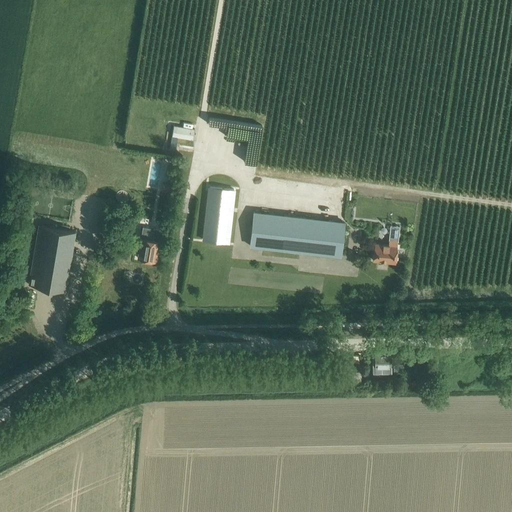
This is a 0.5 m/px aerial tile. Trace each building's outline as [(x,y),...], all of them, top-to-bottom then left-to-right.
[(174,125),(172,137),(193,140),(195,129),(174,125)] [(170,165),(169,172),(176,173),(177,166),(170,165)] [(35,183),(31,213),(71,219),(75,190),(35,183)] [(230,244),(236,189),(208,186),(202,240),(230,244)] [(339,257),(343,224),(343,223),(256,213),(252,246),(339,257)] [(66,291),(76,231),(39,225),(29,285),(66,291)] [(141,238),(138,257),(157,261),(160,241),(162,230),(143,227),(142,229),(141,238)] [(388,245),(375,243),(373,260),(396,263),(398,241),(389,239),(388,245)] [(373,355),(373,370),(374,377),(387,377),(387,372),(391,371),(390,355),(373,355)] [(361,383),(361,372),(351,372),(351,383),(361,383)]
